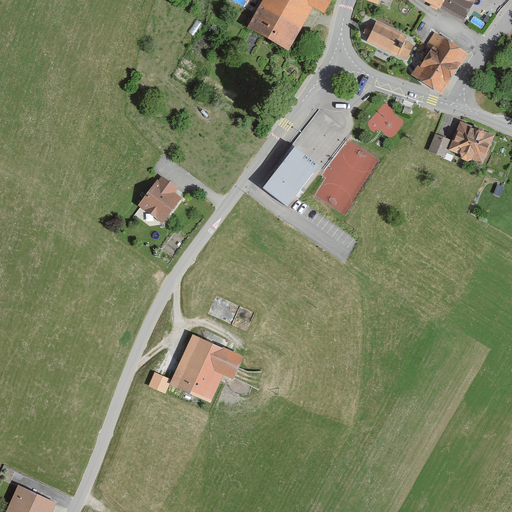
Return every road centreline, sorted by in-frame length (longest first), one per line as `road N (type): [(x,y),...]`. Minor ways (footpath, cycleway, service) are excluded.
road 1 (unclassified): [(332,58),(171,282),(76,511)]
road 2 (unclassified): [(459,106),(332,58)]
